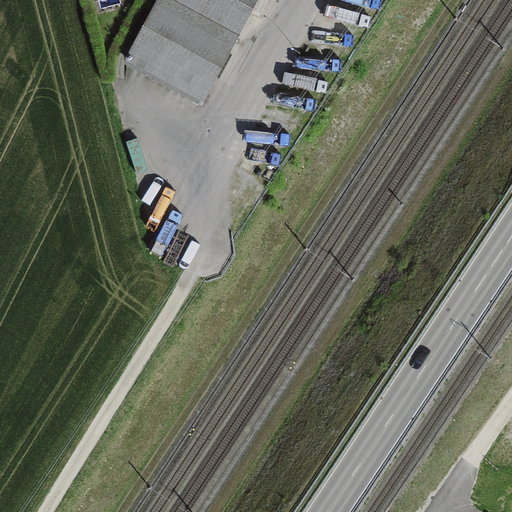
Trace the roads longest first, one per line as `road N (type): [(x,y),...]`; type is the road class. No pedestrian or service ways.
road 1 (track): [(457,0),(121,511)]
road 2 (primary): [(328,511),(511,236)]
road 3 (track): [(42,511),(190,284),(193,244)]
road 4 (unclassified): [(303,0),(230,135),(193,244)]
